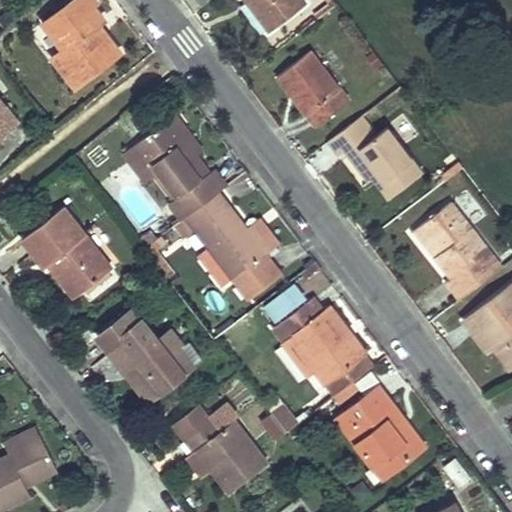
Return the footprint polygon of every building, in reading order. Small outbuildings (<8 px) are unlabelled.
[(91,0),(69,0),(43,20),(64,47),(53,55),(75,85),(120,51),(107,35),(100,39),(92,28),(105,18),(93,3),(91,0)] [(245,0),(247,1),(248,0),(253,0),(263,11),(258,15),(269,30),(306,3),(303,0),(245,0)] [(312,48),(277,75),(294,94),(296,92),(309,110),(307,112),(315,124),(349,97),(312,48)] [(0,136),(19,122),(0,97),(0,136)] [(176,113),(134,145),(156,173),(175,198),(170,201),(183,218),(186,215),(218,190),(226,184),(213,168),(209,171),(198,156),(179,132),(186,126),(176,113)] [(363,113),(351,121),(363,135),(343,150),(369,182),(374,177),(354,152),(378,133),(363,113)] [(351,121),(328,139),(339,152),(343,150),(363,135),(351,121)] [(378,133),(354,152),(374,177),(389,196),(423,170),(388,125),(378,133)] [(179,132),(198,156),(205,151),(186,126),(179,132)] [(156,173),(134,145),(124,152),(147,180),(156,173)] [(218,190),(186,215),(195,227),(234,277),(266,253),(218,190)] [(453,200),(420,225),(441,251),(436,255),(452,276),(475,258),(472,254),(487,243),(453,200)] [(64,206),(23,236),(45,265),(48,262),(56,256),(83,290),(112,268),(64,206)] [(183,218),(174,224),(183,237),(195,227),(186,215),(183,218)] [(420,225),(416,229),(436,255),(441,251),(420,225)] [(56,256),(48,262),(74,296),(83,290),(56,256)] [(511,282),(466,318),(488,347),(492,344),(500,338),(511,354),(511,282)] [(314,295),(273,326),(282,336),(285,334),(293,329),(320,364),(313,369),(334,395),(376,362),(349,327),(345,331),(339,323),(343,320),(330,303),(324,308),(314,295)] [(134,307),(99,334),(124,366),(131,362),(155,394),(189,369),(174,351),(183,344),(171,328),(159,338),(134,307)] [(320,364),(293,329),(285,334),(313,369),(320,364)] [(511,354),(500,338),(492,344),(509,368),(511,365),(511,354)] [(183,344),(174,351),(189,369),(197,362),(183,344)] [(131,362),(124,366),(150,399),(155,394),(131,362)] [(379,384),(337,417),(374,465),(382,460),(390,470),(417,449),(401,428),(397,431),(392,424),(404,416),(379,384)] [(273,411),(276,414),(289,404),(286,401),(273,411)] [(301,420),(289,404),(276,414),(288,430),(301,420)] [(404,416),(392,424),(397,431),(401,428),(417,449),(425,443),(404,416)] [(209,419),(188,435),(199,448),(202,445),(216,462),(212,465),(231,490),(269,461),(235,418),(219,430),(209,419)] [(38,425),(2,442),(5,448),(41,431),(38,425)] [(8,453),(0,456),(0,508),(32,493),(23,476),(31,472),(34,479),(58,468),(41,431),(5,448),(8,453)] [(382,460),(374,465),(383,476),(390,470),(382,460)] [(464,511),(458,499),(432,511),(464,511)]
